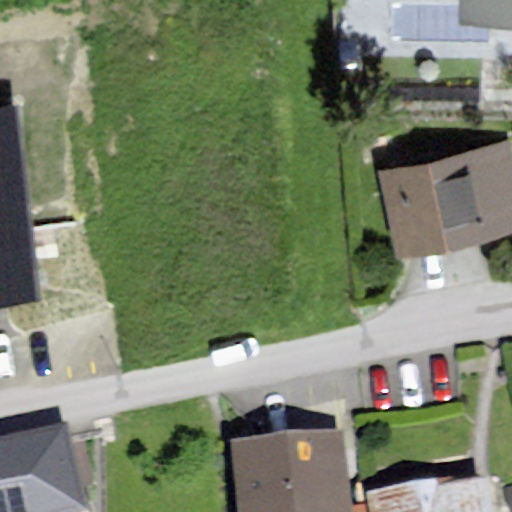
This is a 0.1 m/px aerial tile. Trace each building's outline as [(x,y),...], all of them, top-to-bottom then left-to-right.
[(511,0),(447,0),(447,9),(511,12),(511,0)] [(0,298),(30,295),(8,114),(0,115),(0,298)] [(511,200),(499,146),(373,175),(390,248),(511,220),(511,200)] [(65,428),(0,442),(0,511),(69,511),(83,509),(65,428)] [(331,511),(325,444),(220,454),(226,511),(331,511)] [(425,491),(358,503),(359,511),(474,511),(471,491),(427,499),(425,491)]
